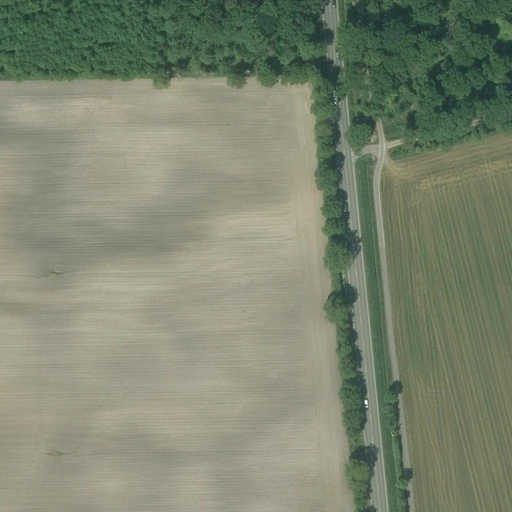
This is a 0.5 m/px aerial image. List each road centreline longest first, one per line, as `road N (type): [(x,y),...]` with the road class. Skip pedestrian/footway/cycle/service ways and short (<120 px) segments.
road 1 (primary): [(379,511),(328,0)]
road 2 (track): [(511,111),(344,156)]
